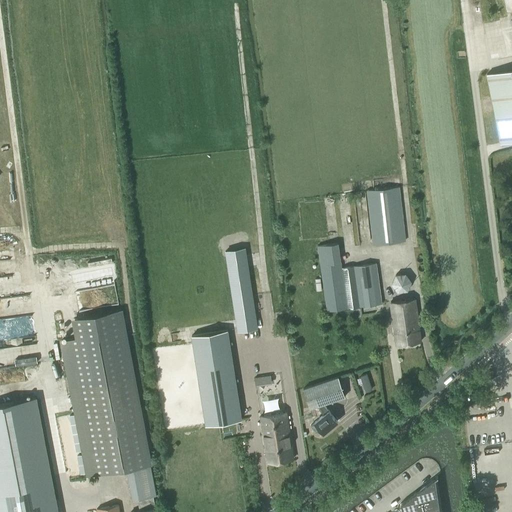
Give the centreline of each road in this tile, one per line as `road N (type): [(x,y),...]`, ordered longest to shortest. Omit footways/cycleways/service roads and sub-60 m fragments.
road 1 (track): [(0,34),(45,386)]
road 2 (tertiary): [(280,511),(437,390),(511,320)]
